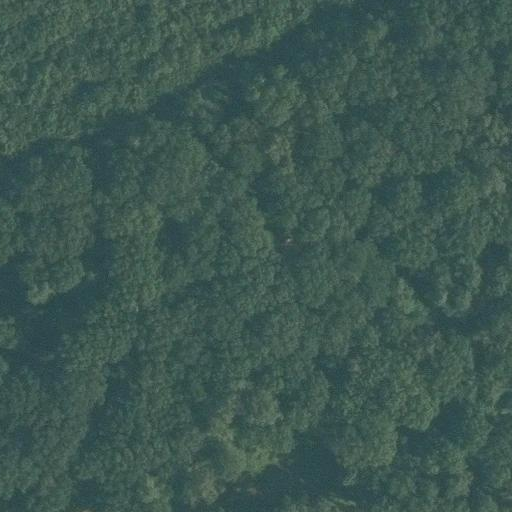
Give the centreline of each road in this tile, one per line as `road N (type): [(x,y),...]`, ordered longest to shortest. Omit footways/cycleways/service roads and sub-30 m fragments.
road 1 (track): [(0,326),(511,162)]
road 2 (track): [(511,490),(332,222)]
road 3 (track): [(401,511),(309,478),(256,484),(177,511)]
